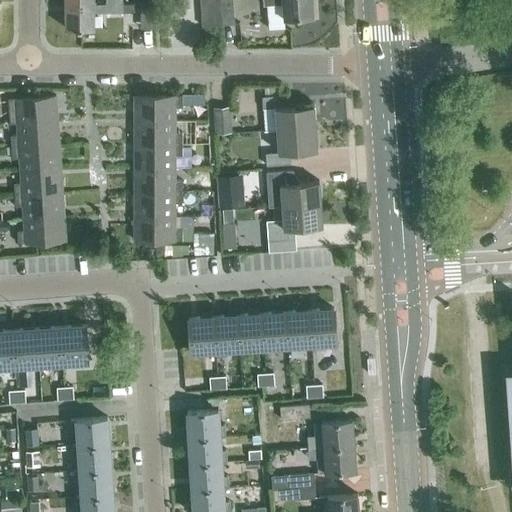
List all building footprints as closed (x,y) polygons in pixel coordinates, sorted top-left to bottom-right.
[(220,0),(221,3),(221,14),(222,24),(235,23),(232,0),(220,0)] [(314,15),(312,0),(271,0),(271,2),(283,1),(284,17),(314,15)] [(94,12),(94,3),(65,3),(65,27),(94,27),(94,12)] [(123,12),(123,3),(107,3),(107,12),(123,12)] [(221,14),(221,3),(201,5),(201,15),(221,14)] [(153,27),(153,7),(140,7),(140,27),(153,27)] [(222,24),(221,14),(201,15),(202,26),(222,24)] [(8,98),(9,110),(10,123),(17,122),(17,121),(58,118),(56,94),(8,98)] [(182,107),(182,94),(134,94),(134,118),(175,119),(175,107),(182,107)] [(205,94),(192,94),(192,103),(205,103),(205,94)] [(316,126),(314,104),(287,106),(286,94),(262,95),(263,108),(264,108),(266,130),(277,129),(316,126)] [(232,131),(230,106),(214,107),(216,132),(232,131)] [(59,143),(58,118),(17,121),(17,122),(18,134),(10,134),(11,146),(59,143)] [(175,131),(175,119),(134,118),(134,143),(182,143),(182,131),(175,131)] [(317,149),(316,126),(277,129),(279,151),(266,152),(267,164),(291,163),(290,151),(317,149)] [(210,142),(210,141),(209,129),(197,130),(198,143),(210,142)] [(61,167),(59,143),(11,146),(12,158),(19,157),(20,169),(61,167)] [(182,155),(182,143),(134,143),(134,167),(175,167),(175,155),(182,155)] [(63,191),(61,167),(20,169),(21,182),(14,182),(15,194),(63,191)] [(175,179),(175,167),(134,167),(134,191),(182,191),(182,179),(175,179)] [(291,170),(267,171),(268,184),(269,206),(282,205),(321,202),(319,180),(292,182),(291,170)] [(195,181),(195,189),(211,189),(211,181),(195,181)] [(246,199),(259,198),(258,190),(245,190),(246,199)] [(64,215),(63,191),(15,194),(15,206),(23,205),(23,218),(64,215)] [(182,203),(182,191),(134,191),(134,215),(175,215),(175,203),(182,203)] [(283,218),(266,219),(269,252),(297,250),(295,227),(322,225),(321,202),(282,205),(283,218)] [(224,222),(235,221),(235,207),(223,207),(224,222)] [(66,239),(64,215),(23,218),(24,230),(17,230),(18,242),(66,239)] [(175,227),(175,215),(134,215),(134,239),(182,239),(182,227),(175,227)] [(0,228),(9,228),(9,219),(0,219),(0,228)] [(188,253),(188,243),(172,244),(172,253),(188,253)] [(337,341),(335,307),(319,308),(310,309),(312,342),(337,341)] [(312,342),(310,309),(294,310),(286,311),(288,344),(312,342)] [(288,344),(286,311),(268,312),(262,312),(264,345),(288,344)] [(264,345),(262,312),(242,314),(238,314),(240,347),(264,345)] [(240,347),(238,314),(217,315),(213,316),(216,349),(240,347)] [(216,349),(213,316),(191,317),(189,317),(191,350),(216,349)] [(88,359),(86,324),(66,325),(61,326),(64,361),(88,359)] [(64,361),(61,326),(41,327),(37,327),(40,363),(64,361)] [(40,363),(37,327),(15,329),(13,329),(15,364),(40,363)] [(0,365),(15,364),(13,329),(0,329),(0,365)] [(267,384),(266,372),(258,373),(258,385),(267,384)] [(275,384),(274,372),(266,372),(267,384),(275,384)] [(219,388),(218,375),(210,376),(211,388),(219,388)] [(227,387),(226,375),(218,375),(219,388),(227,387)] [(323,395),(323,383),(315,384),(315,396),(323,395)] [(315,396),(315,384),(306,384),(307,396),(315,396)] [(74,398),(73,385),(65,386),(66,398),(74,398)] [(66,398),(65,386),(57,386),(58,399),(66,398)] [(26,401),(25,388),(17,389),(18,401),(26,401)] [(18,401),(17,389),(9,390),(10,402),(18,401)] [(219,396),(208,397),(209,405),(219,404),(219,396)] [(310,416),(309,403),(280,405),(281,418),(310,416)] [(225,434),(225,423),(219,424),(218,408),(187,410),(189,436),(225,434)] [(72,444),(109,442),(107,416),(70,418),(71,430),(77,430),(78,444),(72,444)] [(322,420),(323,433),(308,434),(308,447),(354,444),(352,418),(322,420)] [(8,440),(16,440),(16,427),(7,428),(8,440)] [(38,427),(25,428),(26,445),(39,444),(38,427)] [(226,435),(225,434),(189,436),(190,462),(191,462),(227,460),(226,449),(221,449),(220,436),(226,435)] [(111,468),(109,442),(72,444),(73,456),(79,456),(80,469),(74,469),(74,470),(111,468)] [(356,469),(354,444),(308,447),(309,458),(324,457),(325,471),(356,469)] [(262,458),(262,450),(250,450),(250,458),(262,458)] [(36,451),(26,451),(27,466),(37,465),(36,451)] [(245,460),(245,467),(259,466),(258,459),(245,460)] [(227,460),(191,462),(192,488),(228,486),(228,475),(222,475),(221,461),(227,460)] [(113,493),(111,468),(74,470),(75,481),(80,481),(81,494),(76,495),(76,496),(112,493),(113,493)] [(315,484),(314,472),(271,475),(272,487),(315,484)] [(39,488),(39,474),(28,475),(29,489),(39,488)] [(316,496),(315,484),(272,487),(273,499),(316,496)] [(228,486),(192,488),(193,511),(219,511),(230,511),(229,500),(224,500),(223,486),(228,486)] [(20,488),(7,488),(7,497),(20,497),(20,488)] [(113,511),(112,493),(76,496),(77,506),(83,506),(83,511),(113,511)] [(327,495),(328,509),(322,509),(322,511),(358,511),(358,493),(327,495)] [(1,501),(1,511),(21,511),(21,499),(1,501)] [(40,511),(40,500),(29,501),(29,511),(40,511)]
